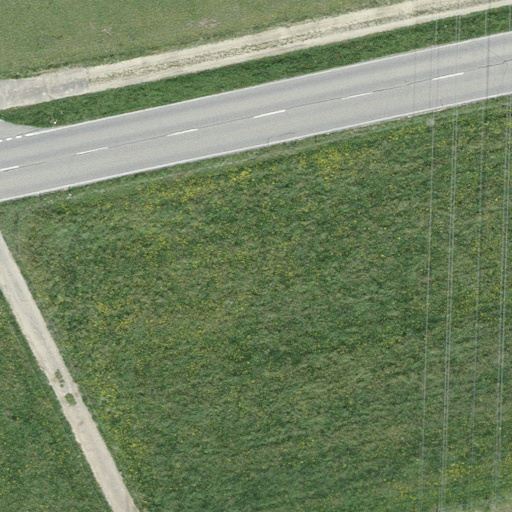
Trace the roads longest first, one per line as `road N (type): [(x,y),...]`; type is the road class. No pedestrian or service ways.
road 1 (track): [(0,112),(511,3)]
road 2 (secondary): [(0,171),(511,63)]
road 3 (track): [(0,210),(132,511)]
